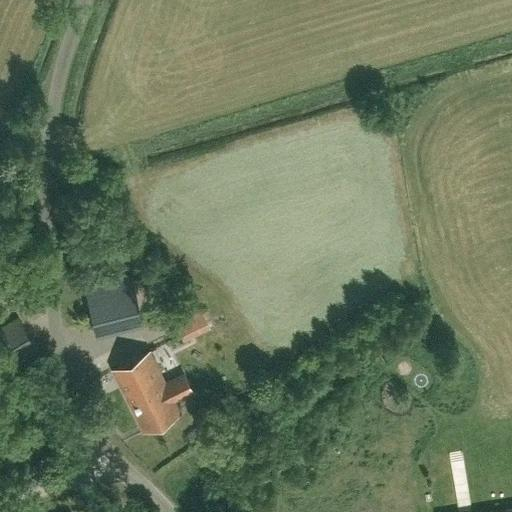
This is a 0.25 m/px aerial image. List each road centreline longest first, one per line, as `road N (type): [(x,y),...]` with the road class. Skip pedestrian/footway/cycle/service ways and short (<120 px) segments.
road 1 (unclassified): [(122,465),(89,435),(69,395),(50,288),(51,127),(85,0)]
road 2 (unclassified): [(0,500),(122,465)]
